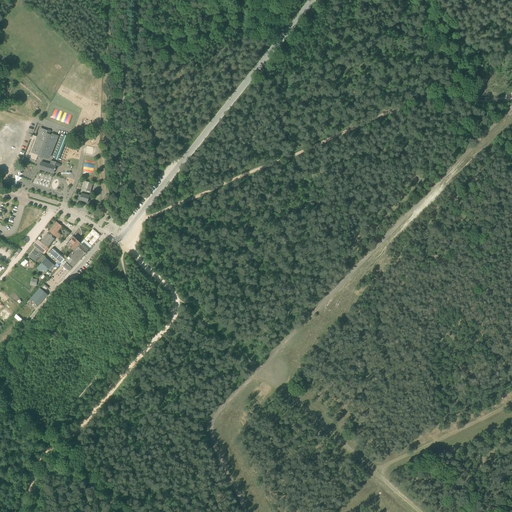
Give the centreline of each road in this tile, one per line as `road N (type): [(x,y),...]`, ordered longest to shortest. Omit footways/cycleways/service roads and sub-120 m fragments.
road 1 (track): [(508,97),(434,96),(130,224)]
road 2 (track): [(511,106),(260,367)]
road 3 (unclassified): [(109,237),(120,236),(314,0)]
road 4 (track): [(177,297),(164,325),(68,437),(40,454),(18,511)]
road 5 (track): [(114,0),(98,228)]
road 6 (track): [(255,369),(428,511)]
road 7 (unknown): [(136,0),(133,73),(164,183)]
road 8 (track): [(126,0),(119,185)]
road 9 (unclassified): [(106,235),(26,325)]
